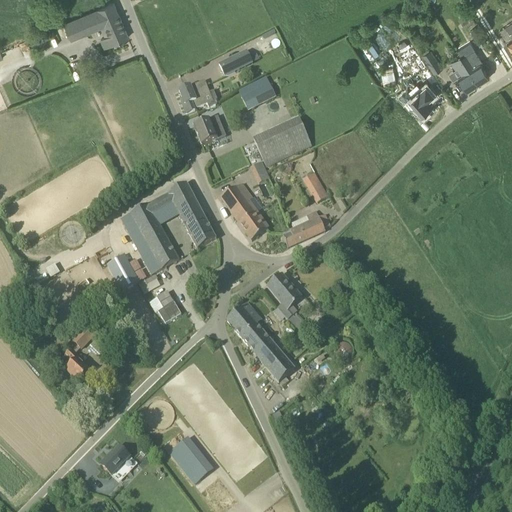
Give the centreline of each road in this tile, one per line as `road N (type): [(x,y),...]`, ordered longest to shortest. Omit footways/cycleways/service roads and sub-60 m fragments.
road 1 (unclassified): [(278,266),(317,243),(471,102),(511,77)]
road 2 (unclassified): [(215,322),(26,511)]
road 3 (unclassified): [(125,0),(227,238)]
road 4 (unclassified): [(302,511),(215,322)]
